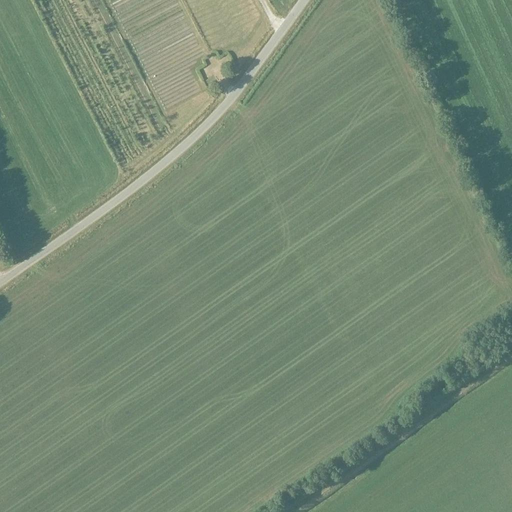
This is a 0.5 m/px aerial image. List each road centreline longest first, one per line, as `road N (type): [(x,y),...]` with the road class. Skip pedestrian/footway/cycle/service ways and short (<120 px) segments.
road 1 (unclassified): [(0,282),(183,146),(303,0)]
road 2 (track): [(291,511),(511,353)]
